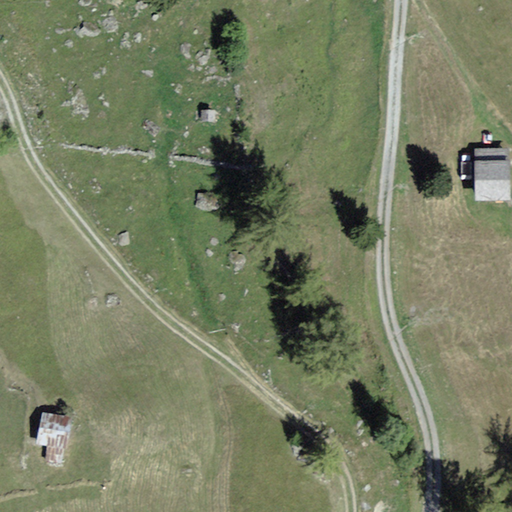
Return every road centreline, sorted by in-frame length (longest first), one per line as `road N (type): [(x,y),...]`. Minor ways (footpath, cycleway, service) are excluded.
road 1 (track): [(349,511),(349,491),(322,439),(199,347),(81,231),(34,163),(0,81)]
road 2 (track): [(402,0),(389,301),(433,447),(431,511)]
